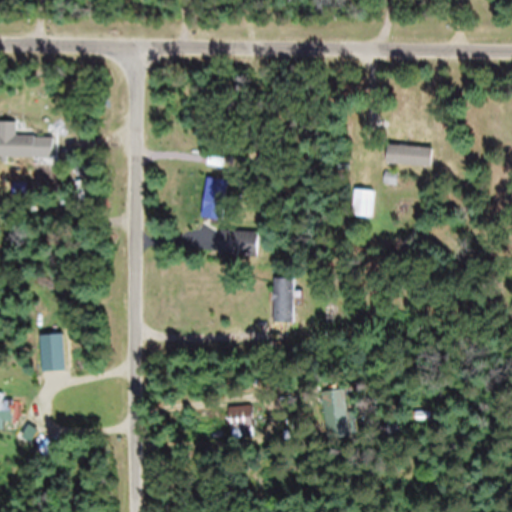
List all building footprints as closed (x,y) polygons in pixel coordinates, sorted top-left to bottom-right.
[(0,166),(36,167),(37,147),(17,147),(17,133),(0,132),(0,166)] [(386,176),(431,177),(432,157),(387,156),(386,176)] [(221,232),(230,193),(209,188),(200,228),(221,232)] [(374,202),(356,200),(353,226),(371,228),(374,202)] [(222,266),(258,266),(258,243),(222,243),(222,266)] [(274,333),(295,333),(295,289),(274,289),(274,333)] [(0,423),(9,424),(9,403),(0,403),(0,423)] [(14,449),(31,460),(42,443),(25,432),(14,449)]
